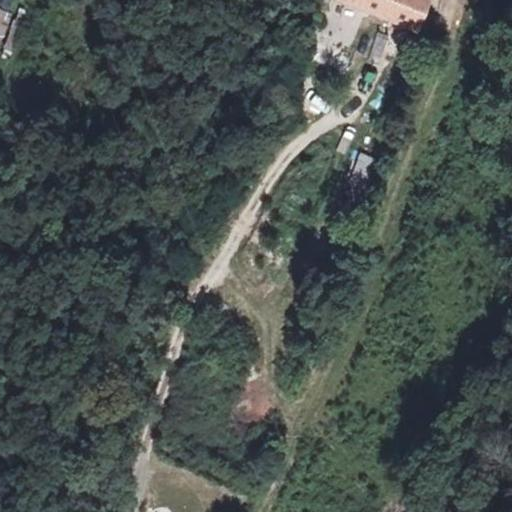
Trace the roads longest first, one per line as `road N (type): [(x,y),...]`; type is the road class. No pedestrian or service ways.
road 1 (track): [(453,0),(347,321),(283,471)]
road 2 (track): [(264,511),(283,471),(262,328),(241,299),(197,291)]
